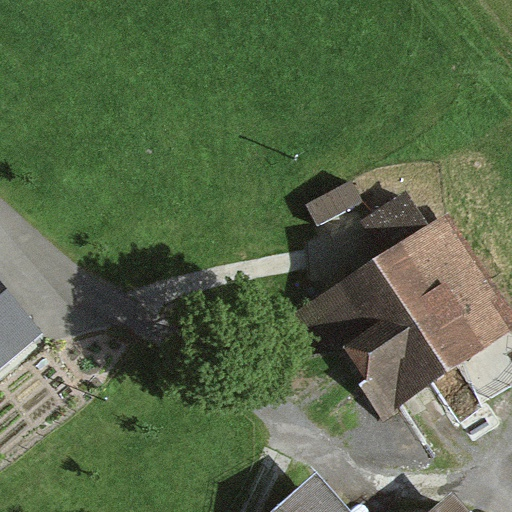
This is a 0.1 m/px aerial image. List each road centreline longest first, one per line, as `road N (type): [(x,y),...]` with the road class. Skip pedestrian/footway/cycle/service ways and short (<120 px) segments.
road 1 (track): [(0,219),(37,254),(331,457),(381,480),(457,487),(511,507)]
road 2 (track): [(121,312),(332,254)]
